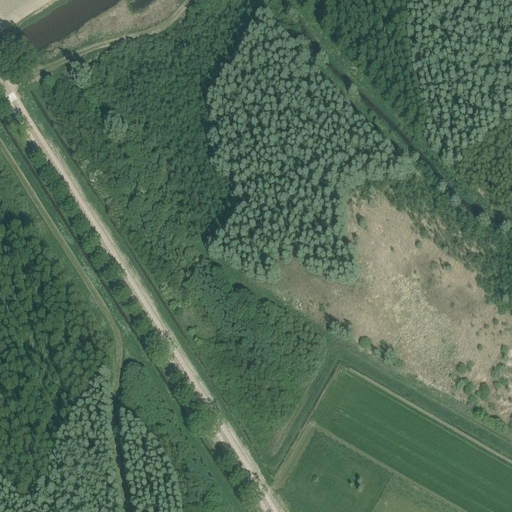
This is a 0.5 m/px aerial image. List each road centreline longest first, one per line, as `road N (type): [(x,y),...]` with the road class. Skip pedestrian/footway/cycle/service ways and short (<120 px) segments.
road 1 (unclassified): [(270,511),(0,80)]
road 2 (track): [(125,511),(113,422),(117,337),(0,144)]
road 3 (track): [(327,339),(511,444)]
road 4 (track): [(233,511),(117,337)]
road 5 (track): [(190,0),(158,29),(19,81)]
